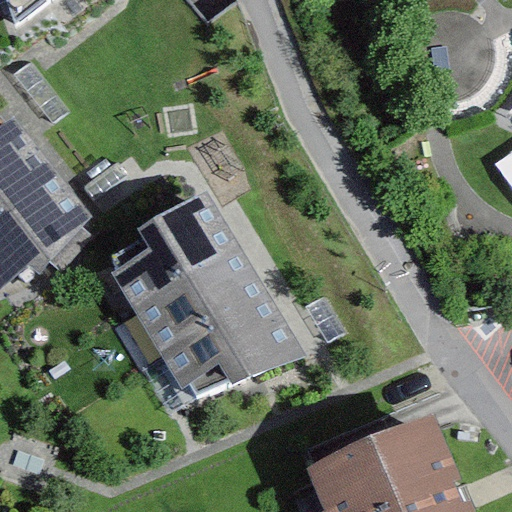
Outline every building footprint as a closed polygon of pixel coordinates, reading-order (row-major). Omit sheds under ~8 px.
[(4,0),(16,30),(54,0),(4,0)] [(0,145),(0,216),(47,180),(12,136),(0,145)] [(511,142),(495,150),(511,184),(511,142)] [(0,216),(0,287),(31,264),(40,272),(81,225),(47,180),(0,216)] [(232,258),(202,209),(112,263),(142,312),(232,258)] [(260,304),(232,258),(142,312),(170,358),(260,304)] [(294,361),(260,304),(170,358),(196,402),(294,361)] [(319,481),(332,511),(459,511),(426,435),(319,481)]
